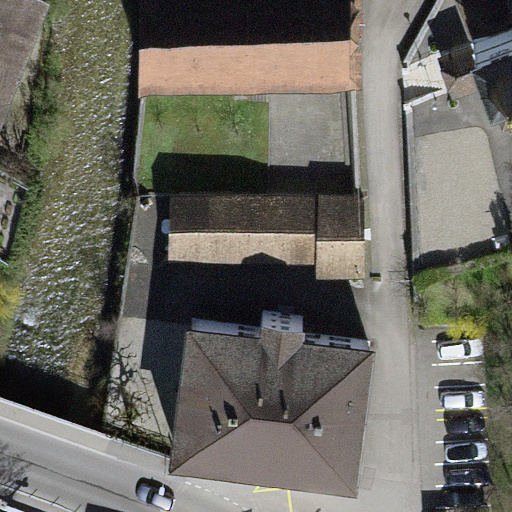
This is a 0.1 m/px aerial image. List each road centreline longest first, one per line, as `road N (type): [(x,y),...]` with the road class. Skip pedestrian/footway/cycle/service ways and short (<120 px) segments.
road 1 (residential): [(381,511),(387,476),(380,25),(387,0)]
road 2 (primary): [(0,454),(163,511)]
